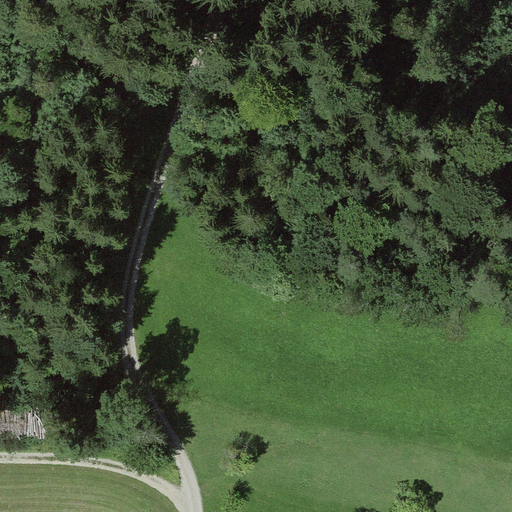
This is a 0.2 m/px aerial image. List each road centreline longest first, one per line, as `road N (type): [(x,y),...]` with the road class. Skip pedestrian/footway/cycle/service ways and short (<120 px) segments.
road 1 (track): [(196,511),(177,442),(145,392),(126,330),(142,239)]
road 2 (track): [(234,0),(142,239)]
road 3 (track): [(192,511),(153,482),(89,462),(0,460)]
